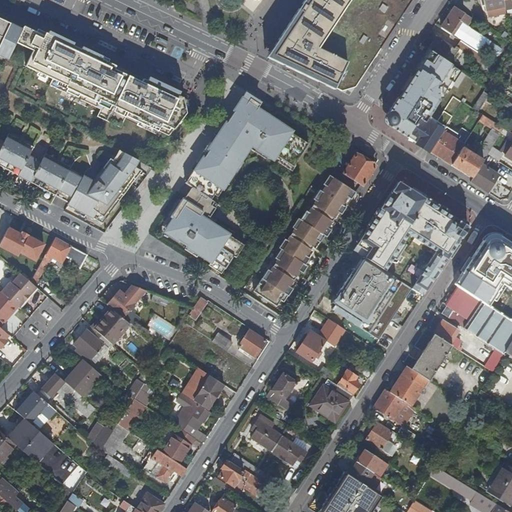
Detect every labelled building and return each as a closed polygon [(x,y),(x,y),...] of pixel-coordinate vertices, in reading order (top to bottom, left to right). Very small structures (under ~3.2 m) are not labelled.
[(307,0),(273,56),(343,93),(357,85),(397,23),(396,22),(401,14),(402,15),(411,0),(307,0)] [(506,9),(503,0),(483,0),(486,12),(488,11),(490,17),(507,13),(506,9)] [(511,0),(503,0),(506,9),(511,7),(511,0)] [(453,7),(440,27),(453,36),(460,25),(461,23),(466,25),(470,18),(453,7)] [(0,56),(8,59),(15,42),(24,22),(0,11),(0,56)] [(24,22),(15,42),(32,50),(25,66),(52,78),(49,84),(100,108),(97,115),(121,126),(126,114),(158,129),(159,128),(169,133),(189,106),(188,97),(24,22)] [(460,25),(453,36),(457,39),(464,28),(460,25)] [(433,42),(428,50),(449,64),(459,49),(486,66),(490,60),(459,40),(453,49),(441,41),(438,45),(433,42)] [(501,50),(494,45),(490,52),(497,56),(501,50)] [(460,71),(428,50),(387,114),(390,128),(428,153),(445,127),(461,102),(452,96),(436,122),(428,116),(444,91),(447,93),(460,71)] [(486,88),(473,109),(478,112),(492,91),(486,88)] [(261,102),(245,91),(232,111),(236,113),(233,118),(231,116),(195,172),(193,171),(185,184),(191,188),(210,201),(219,188),(222,190),(225,184),(226,184),(232,176),(231,175),(235,168),(236,169),(242,161),(241,160),(251,144),(257,147),(256,148),(260,151),(259,152),(267,157),(268,156),(274,160),(276,156),(293,167),(308,144),(285,129),(286,128),(277,123),(277,124),(269,119),(270,118),(262,113),(261,114),(256,110),(261,102)] [(511,106),(511,104),(501,97),(495,105),(508,114),(511,106)] [(504,128),(483,115),(479,122),(492,130),(500,135),(504,128)] [(445,127),(441,133),(450,139),(454,133),(445,127)] [(489,134),(497,139),(500,135),(492,130),(489,134)] [(427,153),(449,168),(461,150),(463,147),(450,139),(441,133),(428,153),(427,153)] [(0,166),(2,168),(4,165),(12,169),(10,172),(39,188),(41,184),(49,188),(47,192),(69,203),(68,205),(103,224),(142,170),(112,155),(93,181),(70,169),(71,167),(46,154),(41,162),(33,158),(31,161),(27,159),(29,156),(34,147),(8,134),(4,143),(2,146),(0,144),(0,140),(0,141),(0,140),(0,166)] [(474,159),(482,163),(485,157),(489,152),(497,139),(489,134),(474,159)] [(498,154),(505,158),(511,147),(511,145),(506,141),(498,154)] [(461,150),(449,168),(470,181),(480,166),(481,164),(482,163),(474,159),(461,150)] [(489,152),(485,157),(491,160),(496,164),(499,158),(489,152)] [(376,166),(357,153),(345,171),(363,184),(376,166)] [(482,163),(481,164),(486,167),(491,160),(485,157),(482,163)] [(470,181),(469,183),(486,194),(497,177),(480,166),(470,181)] [(323,184),(346,199),(352,190),(329,175),(323,184)] [(411,289),(422,296),(467,228),(398,183),(353,251),(384,271),(409,234),(436,252),(411,289)] [(323,184),(319,190),(342,205),(346,199),(323,184)] [(277,306),(281,300),(284,302),(293,289),(289,287),(300,271),(303,273),(307,266),(305,265),(310,258),(306,256),(317,240),(320,242),(324,236),(326,237),(331,230),(328,227),(338,212),(341,214),(346,207),(342,205),(319,190),(313,199),(315,201),(308,212),(306,211),(300,220),(298,218),(292,228),(294,229),(287,241),(284,239),(278,249),(280,250),(275,259),(277,260),(270,272),(267,270),(254,291),(277,306)] [(204,220),(207,216),(182,200),(170,218),(175,221),(168,231),(179,238),(177,241),(195,252),(194,253),(210,264),(209,266),(218,272),(219,270),(222,272),(241,244),(204,220)] [(20,233),(7,227),(0,242),(0,246),(18,255),(20,252),(37,261),(42,243),(27,235),(27,234),(21,231),(20,233)] [(511,245),(494,233),(487,234),(481,243),(476,251),(454,287),(468,296),(479,303),(487,308),(493,298),(496,300),(505,286),(511,290),(511,245)] [(71,247),(53,237),(44,254),(50,257),(62,264),(66,257),(71,247)] [(87,255),(71,247),(66,257),(70,259),(68,264),(79,270),(87,255)] [(50,257),(44,254),(29,282),(35,287),(38,280),(50,257)] [(411,289),(365,259),(357,271),(353,269),(336,295),(339,297),(332,309),(378,340),(411,289)] [(29,282),(19,273),(11,283),(9,282),(0,292),(18,308),(19,308),(36,288),(35,287),(29,282)] [(38,280),(35,287),(36,288),(47,297),(50,300),(55,295),(38,280)] [(147,290),(133,285),(128,291),(132,292),(140,299),(147,290)] [(468,296),(454,287),(442,306),(444,308),(467,322),(479,303),(468,296)] [(120,290),(109,304),(110,304),(120,314),(129,320),(136,325),(144,317),(137,311),(139,310),(134,305),(136,304),(140,299),(132,292),(128,291),(125,294),(120,290)] [(0,292),(0,327),(0,328),(18,308),(0,292)] [(169,298),(154,293),(152,300),(166,305),(169,298)] [(208,300),(201,296),(194,307),(190,312),(197,316),(198,314),(200,315),(204,309),(203,309),(208,300)] [(511,324),(487,308),(479,303),(467,322),(462,329),(495,349),(504,355),(505,352),(510,344),(511,340),(511,324)] [(106,313),(94,328),(112,342),(129,320),(120,314),(110,304),(104,312),(106,313)] [(440,315),(462,329),(467,322),(444,308),(440,315)] [(106,313),(104,312),(92,327),(94,328),(106,313)] [(434,335),(443,340),(446,335),(453,339),(454,338),(458,331),(443,321),(434,335)] [(327,324),(324,328),(339,338),(342,334),(327,324)] [(0,328),(0,327),(0,341),(2,343),(8,335),(0,328)] [(324,328),(319,336),(334,346),(339,338),(324,328)] [(250,330),(240,346),(256,357),(266,341),(250,330)] [(77,347),(73,351),(83,359),(89,364),(104,345),(87,331),(75,345),(77,347)] [(220,331),(214,340),(229,351),(236,341),(220,331)] [(311,362),(323,345),(316,340),(309,335),(297,353),(311,362)] [(443,340),(434,335),(423,352),(439,363),(441,361),(451,345),(449,345),(443,340)] [(449,345),(453,339),(446,335),(443,340),(449,345)] [(334,346),(319,336),(316,340),(323,345),(331,350),(334,346)] [(453,339),(449,345),(451,345),(460,351),(462,348),(458,345),(460,342),(454,338),(453,339)] [(154,356),(159,359),(166,347),(162,344),(154,356)] [(467,345),(464,352),(474,355),(476,348),(467,345)] [(493,372),(504,355),(495,349),(485,367),(493,372)] [(439,363),(423,352),(422,351),(410,369),(427,380),(428,381),(438,366),(442,369),(445,363),(441,361),(439,363)] [(511,377),(511,356),(505,352),(504,355),(493,372),(485,385),(501,395),(511,377)] [(89,364),(83,359),(65,381),(83,395),(100,373),(89,364)] [(373,372),(362,364),(358,370),(369,377),(373,372)] [(320,375),(323,377),(327,371),(322,367),(317,374),(320,375)] [(410,369),(406,367),(389,392),(405,402),(410,406),(427,380),(410,369)] [(348,370),(337,387),(350,396),(359,383),(354,380),(357,377),(348,370)] [(327,371),(323,377),(327,380),(330,382),(335,376),(327,371)] [(224,386),(204,372),(193,390),(198,394),(197,395),(211,405),(224,386)] [(65,381),(55,373),(44,388),(54,396),(59,390),(84,411),(92,402),(83,395),(65,381)] [(284,373),(272,391),(287,400),(299,383),(284,373)] [(129,389),(137,395),(145,382),(137,376),(129,389)] [(176,389),(180,382),(172,377),(168,384),(176,389)] [(330,382),(327,380),(323,387),(347,403),(351,396),(350,396),(337,387),(330,382)] [(427,380),(410,406),(412,407),(429,382),(428,381),(427,380)] [(137,395),(136,396),(148,405),(154,395),(147,391),(151,384),(146,381),(145,382),(137,395)] [(347,403),(323,387),(310,407),(334,422),(347,403)] [(44,388),(39,394),(49,403),(54,396),(44,388)] [(389,392),(385,390),(375,406),(394,419),(405,402),(389,392)] [(39,394),(35,391),(17,412),(25,419),(31,424),(42,411),(48,417),(56,408),(49,403),(39,394)] [(287,400),(272,391),(269,396),(288,408),(291,403),(287,400)] [(121,419),(119,421),(130,429),(131,430),(148,405),(136,396),(133,400),(121,419)] [(185,408),(175,423),(179,426),(193,436),(201,424),(203,425),(209,415),(189,402),(181,396),(177,402),(185,408)] [(405,402),(394,419),(399,421),(401,423),(404,424),(405,424),(406,424),(407,423),(408,423),(417,410),(412,407),(410,406),(405,402)] [(113,420),(118,424),(119,421),(121,419),(115,415),(112,419),(113,420)] [(261,416),(257,422),(272,432),(275,425),(261,416)] [(31,424),(25,419),(14,432),(25,442),(27,440),(33,444),(31,446),(42,456),(54,443),(31,424)] [(175,423),(169,419),(168,421),(178,428),(179,426),(175,423)] [(102,447),(118,424),(113,420),(109,426),(107,425),(96,442),(102,447)] [(130,429),(119,421),(118,424),(102,447),(108,451),(113,455),(130,429)] [(251,439),(271,453),(281,438),(272,432),(257,422),(251,431),(254,434),(251,439)] [(377,423),(366,440),(381,449),(382,447),(384,448),(389,440),(387,439),(391,433),(377,423)] [(178,428),(163,452),(179,463),(196,438),(193,436),(179,426),(178,428)] [(403,426),(397,434),(411,443),(416,434),(403,426)] [(8,438),(0,430),(0,463),(0,464),(16,445),(8,438)] [(25,442),(14,432),(8,438),(16,445),(18,446),(37,463),(42,456),(31,446),(33,444),(27,440),(25,442)] [(281,438),(271,453),(292,466),(296,461),(300,463),(306,454),(293,445),(281,438)] [(486,446),(497,453),(502,445),(491,438),(486,446)] [(297,439),(293,445),(306,454),(310,448),(297,439)] [(157,448),(144,467),(164,481),(173,469),(183,476),(187,469),(179,463),(163,452),(157,448)] [(365,449),(356,463),(373,474),(379,478),(388,464),(365,449)] [(117,466),(121,461),(113,455),(108,451),(104,457),(117,466)] [(237,454),(232,461),(246,470),(253,474),(256,477),(261,469),(237,454)] [(232,461),(229,459),(223,468),(226,470),(221,477),(235,487),(243,476),(246,470),(232,461)] [(134,470),(121,461),(117,466),(130,475),(134,470)] [(373,474),(356,463),(348,476),(365,487),(373,474)] [(511,502),(511,468),(504,464),(488,492),(510,505),(511,502)] [(508,511),(435,467),(430,474),(472,499),(474,497),(477,499),(473,506),(479,510),(483,504),(489,508),(486,511),(508,511)] [(69,490),(73,494),(85,475),(88,470),(84,468),(69,490)] [(246,470),(243,476),(249,480),(253,474),(246,470)] [(265,473),(261,479),(270,486),(278,491),(282,485),(265,473)] [(0,474),(0,495),(10,504),(19,511),(22,511),(28,505),(14,493),(17,489),(0,474)] [(256,477),(253,474),(249,480),(248,481),(266,493),(270,486),(261,479),(256,477)] [(373,474),(365,487),(372,491),(380,478),(379,478),(373,474)] [(216,478),(212,484),(222,490),(226,485),(216,478)] [(387,501),(375,493),(374,495),(350,480),(349,482),(347,480),(344,485),(346,486),(340,494),(344,497),(342,500),(360,511),(367,501),(381,510),(387,501)] [(52,508),(56,511),(61,511),(69,501),(73,494),(69,490),(66,488),(52,508)] [(290,499),(278,491),(273,498),(286,506),(290,499)] [(147,493),(137,508),(142,511),(159,511),(165,504),(147,493)] [(232,511),(239,502),(225,493),(212,511),(232,511)] [(73,494),(69,501),(76,505),(79,507),(84,501),(73,494)] [(10,504),(0,495),(0,503),(6,509),(10,504)] [(406,511),(433,511),(435,511),(415,498),(414,500),(406,511)] [(128,508),(131,504),(122,499),(120,503),(128,508)] [(71,511),(76,505),(69,501),(61,511),(71,511)] [(46,511),(56,511),(52,508),(46,503),(42,508),(46,511)] [(209,511),(196,503),(189,511),(209,511)]
